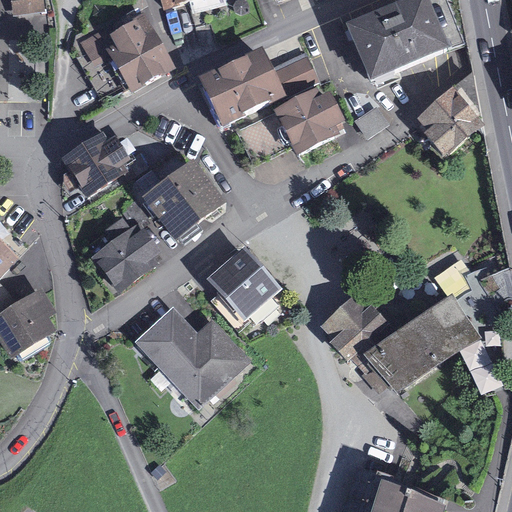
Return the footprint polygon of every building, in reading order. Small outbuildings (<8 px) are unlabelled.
[(11,0),(13,10),(13,16),(23,15),(45,12),(43,0),(11,0)] [(164,0),(168,12),(208,0),(164,0)] [(352,34),(373,83),(445,53),(424,3),(352,34)] [(75,51),(105,104),(167,69),(137,15),(75,51)] [(272,76),(264,58),(204,85),(224,127),(318,84),(307,59),(272,76)] [(420,128),(446,157),(480,129),(470,83),(420,128)] [(301,157),(341,137),(321,98),(241,138),(254,165),(294,145),(301,157)] [(377,107),(354,122),(368,141),(390,126),(377,107)] [(103,137),(67,160),(88,193),(124,170),(121,165),(126,161),(113,141),(108,144),(103,137)] [(193,166),(149,199),(176,234),(219,202),(193,166)] [(96,259),(120,290),(159,260),(135,229),(96,259)] [(0,246),(0,273),(14,260),(0,246)] [(280,303),(241,256),(200,290),(239,337),(280,303)] [(396,377),(405,390),(500,321),(477,289),(406,340),(366,295),(332,325),(386,386),(396,377)] [(40,295),(0,319),(0,332),(14,354),(50,331),(43,318),(51,313),(40,295)] [(175,315),(142,347),(199,407),(232,375),(175,315)] [(443,511),(444,509),(356,483),(347,511),(443,511)]
